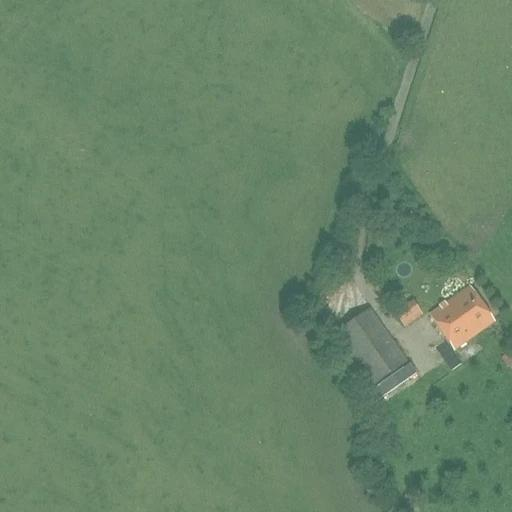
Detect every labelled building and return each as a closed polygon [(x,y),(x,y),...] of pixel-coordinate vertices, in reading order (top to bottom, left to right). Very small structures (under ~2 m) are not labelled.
[(451,352),(492,325),(469,289),(428,316),(451,352)] [(414,300),(402,308),(412,322),(424,314),(414,300)] [(336,334),(373,387),(407,363),(370,310),(336,334)] [(395,392),(410,382),(405,375),(390,385),(395,392)] [(504,473),(511,469),(511,441),(502,446),(504,452),(497,455),(504,473)]
